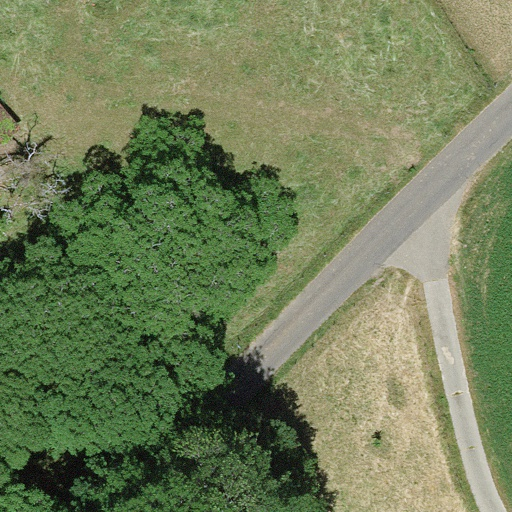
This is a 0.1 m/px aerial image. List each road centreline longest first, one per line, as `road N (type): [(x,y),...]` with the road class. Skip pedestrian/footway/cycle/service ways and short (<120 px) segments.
road 1 (tertiary): [(511,125),(103,511)]
road 2 (track): [(422,211),(453,393),(492,511)]
